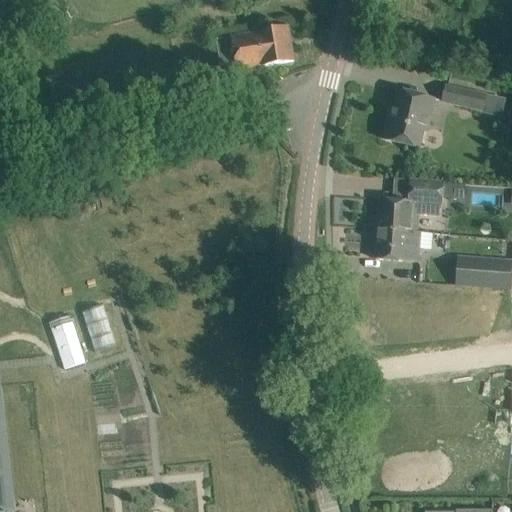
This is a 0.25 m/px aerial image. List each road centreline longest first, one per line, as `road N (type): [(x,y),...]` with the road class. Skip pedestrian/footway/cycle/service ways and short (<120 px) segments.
road 1 (unclassified): [(323,98),(308,178),(303,281),(309,401),(329,511)]
road 2 (unclassified): [(0,176),(144,127),(323,98)]
